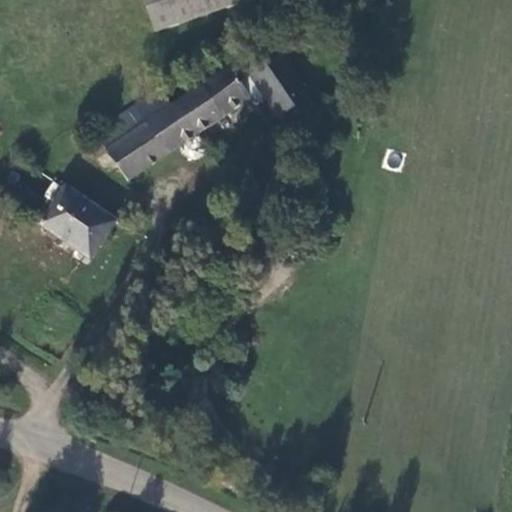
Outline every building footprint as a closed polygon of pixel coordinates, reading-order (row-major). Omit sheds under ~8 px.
[(147,0),(158,32),(249,0),(147,0)] [(284,57),(259,73),(267,86),(282,116),(284,116),(296,108),(297,99),(307,91),(284,57)] [(196,135),(249,99),(229,66),(175,105),(196,135)] [(243,83),(252,97),(267,86),(259,73),(243,83)] [(277,116),(282,116),(267,86),(252,97),(254,101),(259,102),(264,98),(277,116)] [(356,89),(329,92),(329,112),(356,112),(356,89)] [(139,130),(172,106),(161,90),(128,112),(139,130)] [(117,189),(196,135),(175,105),(172,106),(139,130),(128,112),(97,133),(108,151),(98,159),(117,189)] [(116,223),(65,189),(41,225),(90,259),(116,223)]
